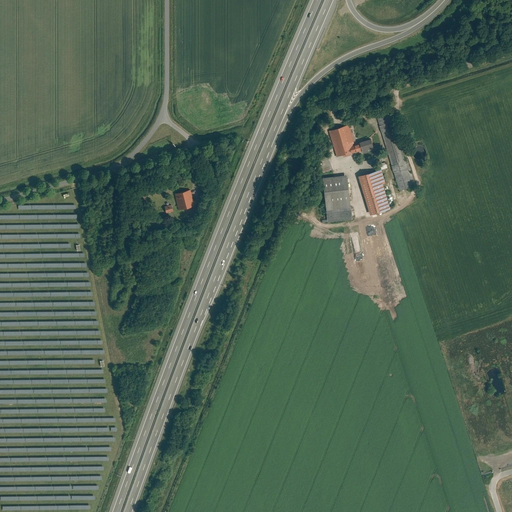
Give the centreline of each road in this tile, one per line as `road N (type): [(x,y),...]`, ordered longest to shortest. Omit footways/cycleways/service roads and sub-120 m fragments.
road 1 (motorway): [(316,0),(116,511)]
road 2 (motorway): [(128,511),(261,161)]
road 3 (residential): [(168,0),(169,82),(163,117),(145,142),(114,168),(0,201)]
road 4 (motorway): [(261,161),(297,99),(325,70),(403,34),(447,0)]
road 5 (unclassified): [(511,49),(335,108)]
road 6 (motorway): [(261,161),(329,0)]
